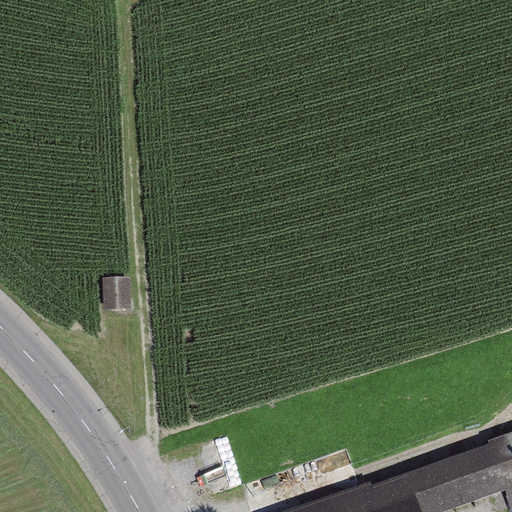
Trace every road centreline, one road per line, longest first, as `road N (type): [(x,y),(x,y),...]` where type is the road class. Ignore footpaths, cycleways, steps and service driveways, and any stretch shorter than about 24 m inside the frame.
road 1 (track): [(140,511),(149,477),(128,0)]
road 2 (primary): [(141,511),(82,420),(0,327)]
road 3 (track): [(372,464),(511,426)]
